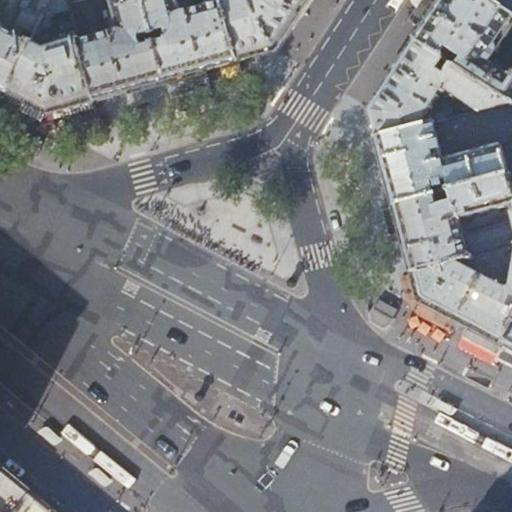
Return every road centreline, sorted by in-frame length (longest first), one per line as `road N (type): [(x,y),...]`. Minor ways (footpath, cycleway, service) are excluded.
road 1 (secondary): [(1,212),(29,298),(49,330),(207,464),(236,511)]
road 2 (primary): [(1,212),(325,375)]
road 3 (secondary): [(289,134),(1,212)]
road 4 (secondary): [(325,375),(323,275),(289,134)]
road 5 (primary): [(511,431),(395,373),(325,375)]
road 6 (primary): [(325,375),(372,436),(473,491)]
road 7 (secondary): [(376,0),(289,134)]
road 8 (secondary): [(324,511),(325,375)]
road 9 (secondary): [(0,434),(93,511)]
